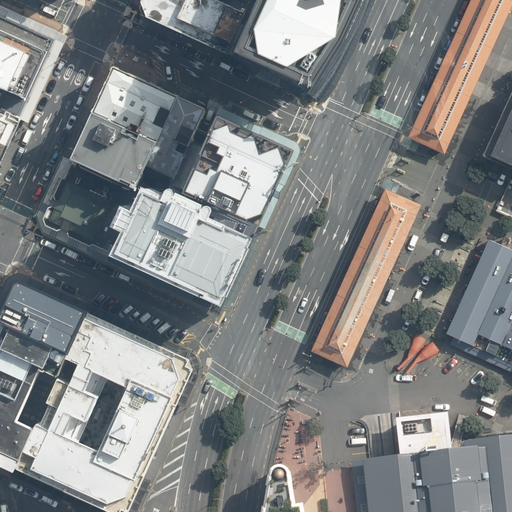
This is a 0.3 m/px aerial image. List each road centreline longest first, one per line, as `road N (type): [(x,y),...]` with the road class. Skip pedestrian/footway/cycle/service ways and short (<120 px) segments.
road 1 (residential): [(511,58),(355,403)]
road 2 (unclassified): [(97,24),(333,134)]
road 3 (unclassified): [(236,350),(2,239)]
road 4 (primary): [(372,152),(277,371)]
road 5 (primary): [(236,350),(333,134)]
road 6 (secondary): [(97,24),(2,239)]
road 7 (primary): [(438,0),(372,152)]
road 8 (primary): [(333,134),(391,0)]
road 9 (primary): [(277,371),(242,511)]
road 10 (primary): [(195,486),(209,415),(236,350)]
